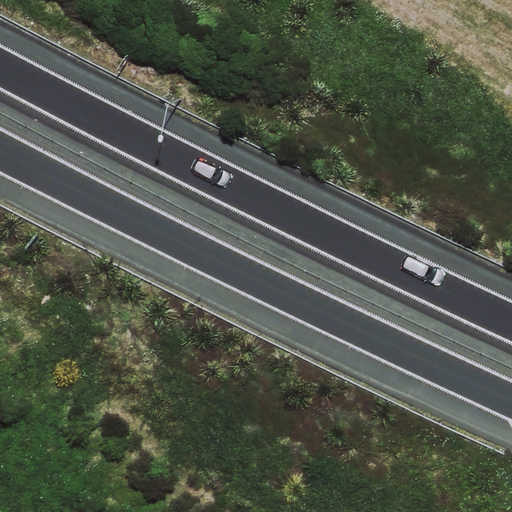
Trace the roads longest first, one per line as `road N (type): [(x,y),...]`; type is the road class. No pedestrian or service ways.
road 1 (motorway): [(0,62),(324,233),(511,319)]
road 2 (motorway): [(511,399),(166,237),(0,147)]
